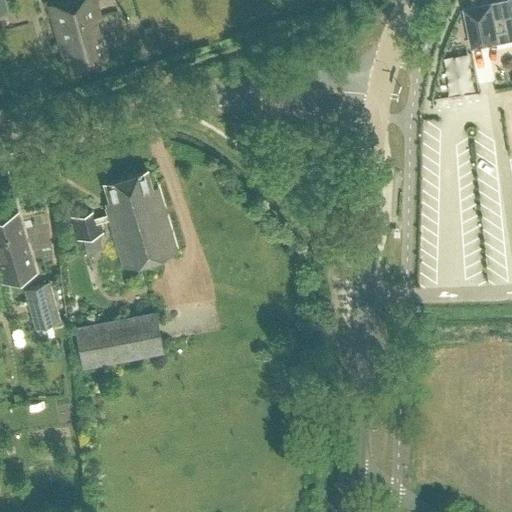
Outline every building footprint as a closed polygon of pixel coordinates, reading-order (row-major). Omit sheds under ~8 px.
[(99,17),(94,0),(57,0),(47,3),(62,56),(67,55),(70,65),(104,55),(94,18),(99,17)] [(511,0),(501,0),(492,2),(492,0),(464,6),(472,45),(499,40),(497,30),(506,28),(504,15),(511,13),(511,0)] [(479,149),(492,227),(511,223),(498,146),(479,149)] [(152,186),(146,167),(102,180),(109,204),(105,206),(122,265),(176,249),(157,185),(152,186)] [(34,268),(16,209),(0,214),(0,272),(2,278),(34,268)] [(38,250),(59,244),(49,209),(28,215),(38,250)] [(99,232),(92,210),(69,216),(76,238),(99,232)] [(59,320),(47,280),(23,287),(34,327),(59,320)] [(163,349),(155,308),(74,324),(82,365),(163,349)]
